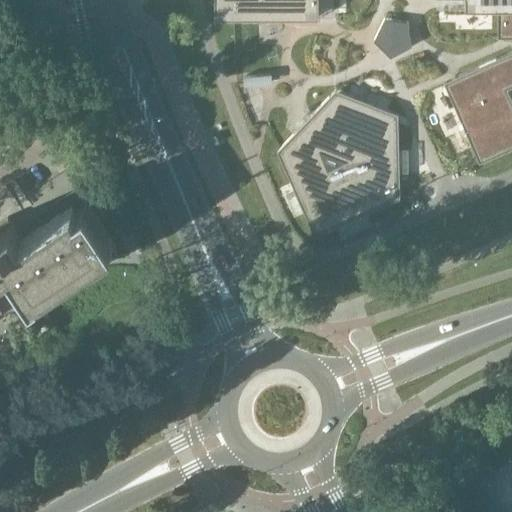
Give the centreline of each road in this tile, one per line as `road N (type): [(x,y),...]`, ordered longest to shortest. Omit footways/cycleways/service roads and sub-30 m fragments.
road 1 (secondary): [(226,409),(124,472),(111,493)]
road 2 (secondary): [(111,493),(132,497),(246,452)]
road 3 (tertiary): [(279,358),(219,253),(202,246)]
road 4 (tertiary): [(202,246),(198,262),(239,377)]
road 5 (secondary): [(444,340),(422,336),(314,371)]
road 6 (secondary): [(333,412),(431,359),(444,340)]
road 7 (tertiary): [(158,140),(161,123),(119,16)]
road 8 (tertiary): [(99,36),(140,131),(158,140)]
